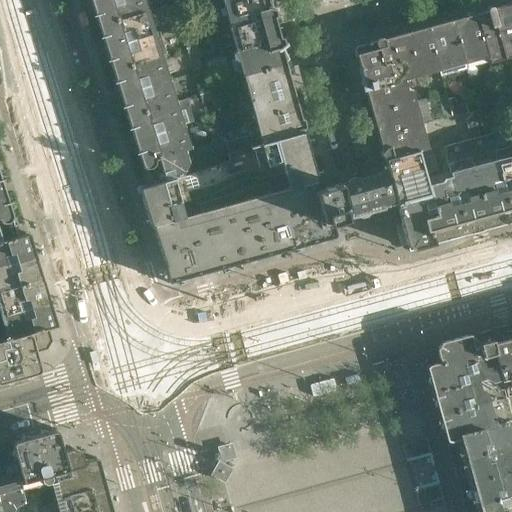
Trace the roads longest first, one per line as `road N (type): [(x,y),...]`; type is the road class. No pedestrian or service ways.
road 1 (tertiary): [(0,23),(101,383)]
road 2 (tertiary): [(162,389),(511,299)]
road 3 (tertiary): [(147,338),(46,0)]
road 4 (residential): [(308,11),(383,282)]
road 5 (tertiary): [(383,282),(147,338)]
road 6 (tertiary): [(511,246),(383,282)]
road 7 (tertiary): [(101,383),(136,511)]
road 8 (tertiary): [(196,511),(162,389)]
